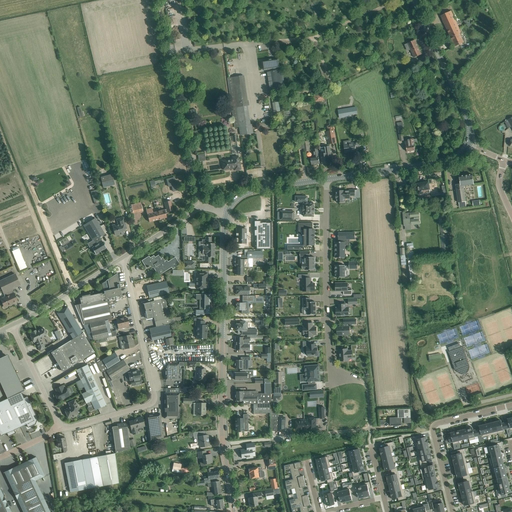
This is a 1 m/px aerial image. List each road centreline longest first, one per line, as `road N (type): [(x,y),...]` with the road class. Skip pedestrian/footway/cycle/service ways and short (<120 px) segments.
road 1 (unclassified): [(57,423),(73,427),(154,397),(122,258)]
road 2 (tertiary): [(223,443),(226,215)]
road 3 (unclassified): [(199,205),(155,0)]
road 4 (residential): [(326,179),(329,382)]
road 5 (residential): [(223,443),(390,426)]
road 6 (residential): [(451,511),(436,424),(511,404)]
road 7 (tertiary): [(467,143),(465,113),(413,0)]
road 8 (tertiary): [(326,179),(441,163),(467,143)]
road 9 (unclassified): [(12,326),(122,258)]
